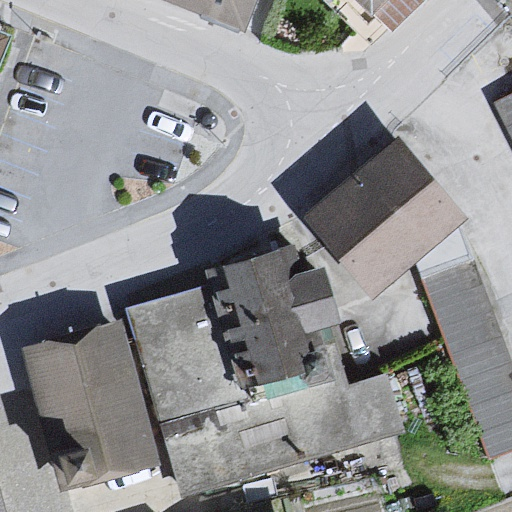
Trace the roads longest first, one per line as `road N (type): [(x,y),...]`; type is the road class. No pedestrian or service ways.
road 1 (residential): [(0,308),(212,223),(264,188),(330,125)]
road 2 (residential): [(83,0),(263,77),(330,125)]
road 3 (residential): [(330,125),(457,0)]
